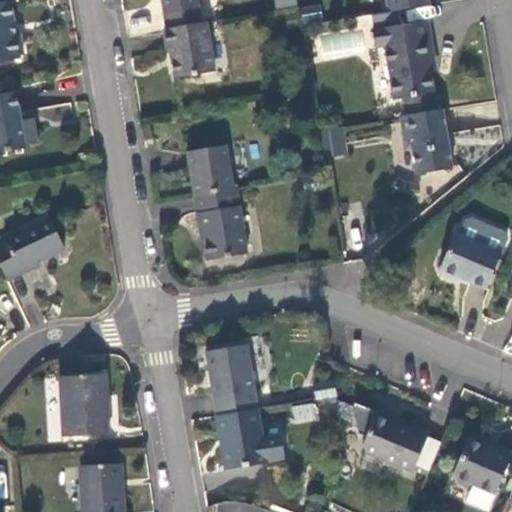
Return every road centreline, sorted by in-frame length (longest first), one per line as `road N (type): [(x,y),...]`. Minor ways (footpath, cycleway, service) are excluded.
road 1 (residential): [(511,378),(328,295),(146,314)]
road 2 (residential): [(86,0),(146,314)]
road 3 (residential): [(146,314),(185,511)]
road 4 (residential): [(0,386),(46,345),(146,314)]
